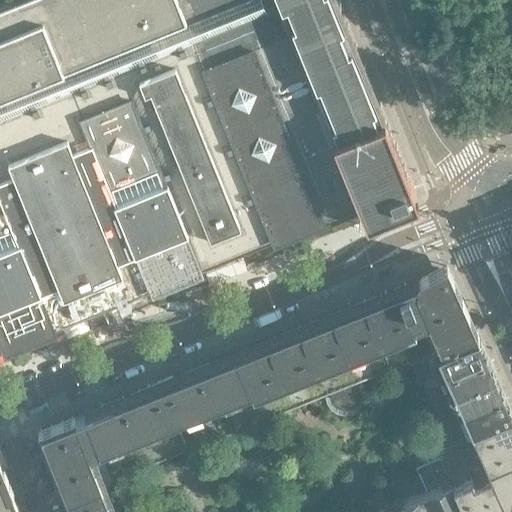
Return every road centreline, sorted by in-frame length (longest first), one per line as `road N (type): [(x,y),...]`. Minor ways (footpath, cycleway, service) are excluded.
road 1 (residential): [(1,407),(336,274),(466,211)]
road 2 (tertiary): [(473,179),(405,0)]
